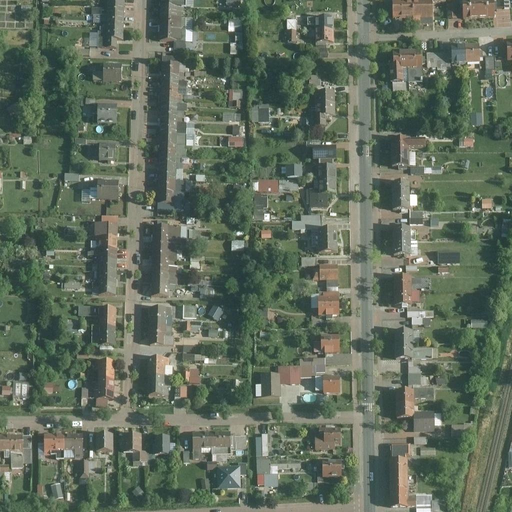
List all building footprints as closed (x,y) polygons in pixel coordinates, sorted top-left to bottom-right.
[(184,0),(161,0),(161,8),(184,9),(184,0)] [(240,0),(226,0),(227,8),(241,8),(240,0)] [(392,7),(392,15),(393,19),(413,19),(413,26),(433,26),(433,3),(431,3),(431,0),(424,0),(425,3),(407,3),(407,0),(395,0),(395,3),(392,3),(392,7)] [(478,19),(477,0),(461,0),(462,19),(478,19)] [(493,18),(492,0),(477,0),(478,19),(493,18)] [(456,18),(455,3),(447,4),(447,19),(456,18)] [(91,18),(107,18),(123,19),(124,6),(101,6),(101,10),(92,10),(91,18)] [(184,13),(184,9),(161,8),(160,21),(182,21),(182,13),(184,13)] [(242,21),(241,11),(233,11),(233,21),(242,21)] [(332,17),(306,18),(306,26),(313,26),(313,30),(332,30),(332,17)] [(100,24),(100,29),(123,29),(123,19),(107,18),(107,24),(100,24)] [(182,21),(160,21),(160,33),(186,34),(186,21),(182,21)] [(286,31),(295,31),(295,21),(286,21),(286,31)] [(123,42),(123,29),(100,29),(100,34),(97,34),(97,51),(116,51),(117,42),(123,42)] [(332,44),(332,30),(313,30),(308,30),(308,38),(314,38),(314,47),(328,47),(328,44),(332,44)] [(295,43),(295,31),(286,31),(286,43),(295,43)] [(186,34),(160,33),(159,45),(185,46),(186,34)] [(231,46),(230,56),(238,56),(237,52),(244,52),(243,35),(236,35),(236,46),(231,46)] [(464,44),(450,45),(451,63),(465,63),(464,44)] [(478,44),(464,44),(465,63),(478,63),(478,44)] [(406,67),(406,50),(390,51),(391,62),(389,62),(390,82),(402,82),(401,67),(406,67)] [(420,82),(420,50),(406,50),(406,67),(407,83),(420,82)] [(447,54),(437,55),(437,68),(447,67),(447,54)] [(437,68),(437,55),(425,55),(426,68),(437,68)] [(494,70),(493,56),(484,56),(485,70),(494,70)] [(179,63),(160,62),(160,73),(185,75),(206,76),(206,72),(192,71),(192,73),(187,73),(188,69),(184,69),(184,64),(178,65),(179,63)] [(121,87),(122,68),(104,67),(103,86),(121,87)] [(185,75),(160,73),(159,85),(184,86),(185,75)] [(184,86),(159,85),(159,98),(183,99),(184,86)] [(231,91),(231,108),(242,108),(242,92),(231,91)] [(315,104),(334,103),(333,91),(315,91),(315,104)] [(183,99),(159,98),(159,110),(183,111),(183,99)] [(334,103),(315,104),(315,115),(313,115),(313,128),(324,128),(324,120),(328,120),(328,116),(334,117),(334,103)] [(117,129),(117,109),(97,109),(97,128),(117,129)] [(268,124),(268,109),(258,109),(258,124),(268,124)] [(183,111),(159,110),(158,122),(183,123),(183,111)] [(482,126),(483,116),(475,115),(474,125),(482,126)] [(183,123),(158,122),(158,134),(184,134),(185,123),(183,123)] [(184,134),(158,134),(157,145),(184,146),(184,134)] [(231,138),(231,148),(246,148),(246,138),(231,138)] [(390,138),(390,151),(408,151),(408,149),(425,148),(425,138),(390,138)] [(116,162),(116,146),(99,145),(99,162),(104,162),(104,164),(111,164),(111,162),(116,162)] [(184,146),(157,145),(157,157),(184,158),(184,146)] [(316,180),(335,180),(335,166),(333,166),(333,160),(335,160),(335,149),(313,150),(313,161),(319,160),(319,167),(316,167),(316,180)] [(397,171),(406,170),(406,167),(408,167),(408,151),(390,151),(390,167),(397,167),(397,171)] [(184,158),(157,157),(156,170),(183,171),(184,158)] [(82,171),(82,163),(71,162),(71,171),(82,171)] [(297,168),(286,168),(286,178),(289,178),(289,181),(297,181),(297,168)] [(183,171),(156,170),(156,181),(182,182),(183,171)] [(335,194),(335,180),(316,180),(316,190),(308,190),(308,209),(326,209),(326,194),(335,194)] [(182,182),(156,181),(156,194),(182,194),(182,182)] [(297,181),(289,181),(250,181),(251,193),(297,192),(297,181)] [(407,195),(407,181),(389,181),(390,196),(407,195)] [(90,189),(89,199),(118,200),(119,184),(97,183),(97,189),(90,189)] [(182,194),(156,194),(156,212),(179,213),(179,201),(182,200),(182,194)] [(263,194),(253,194),(253,220),(263,220),(263,194)] [(407,197),(407,195),(390,196),(390,210),(408,209),(408,207),(416,207),(415,197),(407,197)] [(491,209),(491,200),(482,200),(482,209),(491,209)] [(510,239),(511,221),(503,220),(501,239),(510,239)] [(94,236),(117,237),(117,226),(94,225),(94,236)] [(151,227),(150,243),(179,244),(180,227),(166,227),(156,227),(151,227)] [(409,242),(409,227),(391,228),(391,242),(409,242)] [(335,254),(335,230),(316,230),(316,254),(335,254)] [(98,241),(99,249),(117,249),(117,237),(94,236),(93,241),(98,241)] [(417,241),(409,242),(391,242),(391,257),(409,256),(409,249),(417,249),(417,241)] [(150,243),(150,253),(176,254),(176,247),(179,247),(179,244),(150,243)] [(93,260),(117,260),(117,249),(99,249),(90,248),(90,252),(87,252),(87,256),(93,256),(93,260)] [(150,253),(150,265),(175,266),(176,254),(150,253)] [(314,267),(315,259),(297,259),(297,267),(314,267)] [(97,265),(97,273),(116,273),(117,260),(93,260),(93,265),(97,265)] [(279,269),(272,263),(267,270),(274,276),(279,269)] [(150,265),(150,275),(176,275),(181,276),(181,267),(175,266),(150,265)] [(338,288),(338,266),(317,266),(317,270),(311,270),(311,281),(325,281),(325,288),(338,288)] [(92,284),(116,284),(116,273),(97,273),(94,273),(94,279),(92,279),(92,284)] [(150,275),(150,286),(175,286),(176,286),(176,275),(150,275)] [(392,277),(392,291),(410,291),(410,277),(392,277)] [(116,284),(92,284),(92,289),(99,289),(99,296),(116,296),(116,284)] [(150,286),(150,297),(171,298),(172,291),(174,291),(175,286),(150,286)] [(392,291),(393,305),(400,305),(400,309),(406,309),(406,305),(411,305),(410,291),(392,291)] [(331,317),(338,316),(338,293),(320,293),(320,297),(317,297),(317,316),(325,317),(325,320),(331,320),(331,317)] [(221,321),(226,311),(216,305),(211,316),(221,321)] [(195,320),(195,307),(182,306),(182,319),(195,320)] [(115,328),(115,308),(78,307),(78,317),(100,317),(100,328),(115,328)] [(149,308),(148,327),(170,327),(171,317),(168,317),(168,309),(149,308)] [(170,327),(148,327),(148,347),(173,347),(173,338),(170,338),(170,327)] [(115,347),(115,328),(100,328),(91,328),(91,346),(115,347)] [(393,345),(411,344),(411,331),(393,331),(393,345)] [(313,353),(338,353),(338,337),(319,337),(319,343),(313,343),(313,353)] [(411,344),(393,345),(393,360),(431,359),(430,350),(411,351),(411,344)] [(147,358),(146,377),(163,378),(163,366),(169,366),(169,359),(147,358)] [(419,361),(407,361),(407,373),(419,373),(419,361)] [(98,379),(114,379),(114,362),(94,362),(94,370),(98,370),(98,379)] [(299,379),(299,367),(288,367),(288,373),(289,384),(289,386),(299,385),(299,379)] [(324,374),(324,367),(299,367),(299,379),(315,379),(315,374),(324,374)] [(407,386),(428,386),(428,379),(420,379),(419,374),(407,375),(407,386)] [(279,398),(279,375),(260,375),(261,398),(279,398)] [(437,387),(446,384),(444,376),(435,379),(437,387)] [(168,397),(168,388),(163,388),(163,378),(146,377),(146,396),(168,397)] [(339,394),(339,378),(323,378),(323,395),(339,394)] [(114,379),(98,379),(98,391),(94,391),(94,399),(114,400),(114,379)] [(47,385),(47,393),(55,393),(55,385),(47,385)] [(5,387),(4,395),(12,396),(13,388),(5,387)] [(185,398),(185,388),(174,388),(174,398),(185,398)] [(395,405),(413,405),(413,399),(433,399),(433,390),(412,390),(412,392),(395,392),(395,405)] [(412,433),(434,433),(433,413),(413,413),(413,405),(395,405),(395,419),(412,419),(412,433)] [(342,446),(341,430),(320,430),(320,436),(315,436),(315,447),(342,446)] [(212,449),(212,433),(192,434),(193,461),(202,460),(201,449),(212,449)] [(230,433),(212,433),(212,449),(230,449),(230,433)] [(113,453),(113,435),(96,435),(96,453),(113,453)] [(31,436),(3,436),(3,452),(11,452),(11,470),(22,470),(22,452),(31,452),(31,436)] [(63,451),(63,436),(44,436),(44,455),(56,455),(56,460),(63,460),(63,451)] [(83,436),(63,436),(63,451),(74,451),(74,459),(83,459),(83,436)] [(141,436),(123,436),(123,453),(132,453),(133,463),(147,463),(147,454),(147,452),(142,452),(141,436)] [(269,437),(258,437),(258,457),(270,457),(269,437)] [(169,456),(170,438),(155,438),(155,446),(152,446),(153,454),(153,456),(155,456),(169,456)] [(246,450),(246,438),(235,438),(235,450),(246,450)] [(409,445),(389,445),(389,460),(406,459),(405,458),(409,458),(409,445)] [(153,454),(147,454),(147,463),(147,466),(155,466),(155,456),(153,456),(153,454)] [(259,462),(260,487),(280,486),(280,470),(302,469),(302,460),(259,462)] [(342,461),(323,461),(323,479),(342,479),(342,461)] [(387,461),(388,485),(407,484),(406,461),(387,461)] [(88,462),(79,462),(80,480),(88,479),(88,462)] [(217,468),(217,490),(241,490),(241,477),(246,477),(246,465),(239,465),(239,468),(217,468)] [(388,485),(389,509),(415,508),(414,499),(407,499),(407,484),(388,485)] [(63,485),(54,486),(56,500),(65,499),(63,485)]
